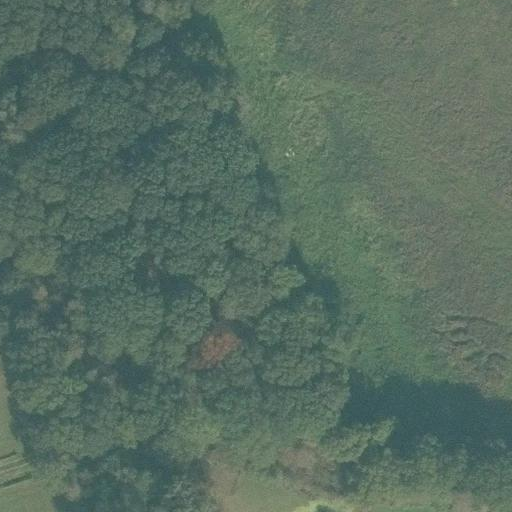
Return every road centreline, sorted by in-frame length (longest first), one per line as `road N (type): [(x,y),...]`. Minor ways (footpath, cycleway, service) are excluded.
road 1 (track): [(511,497),(182,432),(140,432),(0,470)]
road 2 (track): [(0,201),(202,0)]
